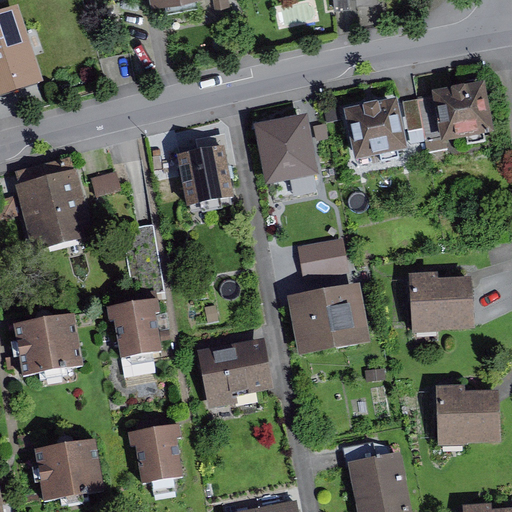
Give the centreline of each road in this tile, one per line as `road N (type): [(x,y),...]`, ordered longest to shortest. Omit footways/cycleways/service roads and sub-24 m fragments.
road 1 (residential): [(0,149),(287,74),(507,30)]
road 2 (unknown): [(302,511),(212,92)]
